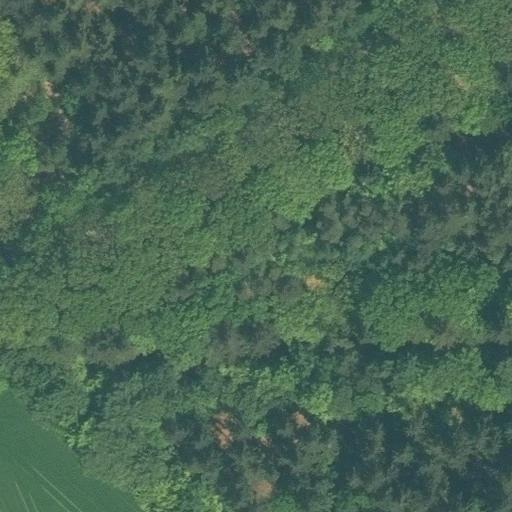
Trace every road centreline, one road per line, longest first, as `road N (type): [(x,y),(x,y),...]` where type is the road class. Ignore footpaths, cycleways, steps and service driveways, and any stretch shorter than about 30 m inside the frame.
road 1 (track): [(237,511),(79,365),(511,345)]
road 2 (track): [(0,321),(27,313),(495,0)]
road 3 (track): [(19,276),(40,302),(54,304),(511,281)]
